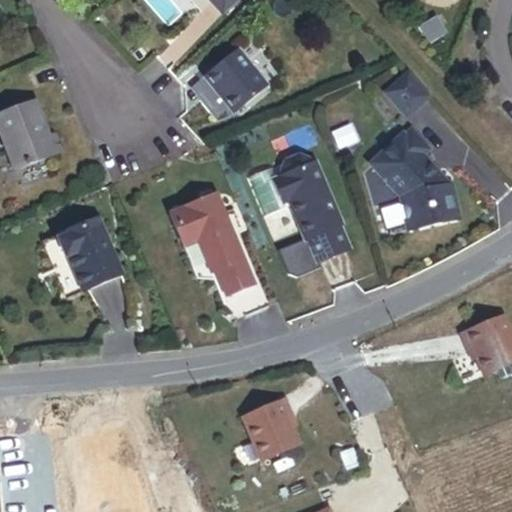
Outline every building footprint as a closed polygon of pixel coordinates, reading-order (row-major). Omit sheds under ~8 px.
[(214,0),(222,8),(231,0),(214,0)] [(235,42),(205,70),(238,107),(269,78),(235,42)] [(35,99),(0,113),(0,129),(16,169),(62,151),(54,132),(49,134),(35,99)] [(398,129),(367,156),(394,187),(402,223),(452,212),(445,178),(442,178),(417,149),(425,142),(407,122),(399,129),(398,129)] [(337,218),(310,159),(305,161),(303,156),(293,153),(279,159),(276,170),(278,174),(274,176),(302,234),(305,233),(316,256),(346,242),(335,219),(337,218)] [(214,194),(169,213),(182,244),(195,239),(209,271),(213,269),(223,294),(251,282),(214,194)] [(97,221),(58,238),(82,294),(121,277),(97,221)] [(476,360),(483,377),(511,365),(511,339),(504,319),(461,337),(466,350),(471,348),(476,360)] [(466,350),(471,362),(476,360),(471,348),(466,350)] [(260,463),(298,447),(290,430),(285,418),(290,416),(284,403),(242,422),(260,463)] [(290,430),(295,428),(290,416),(285,418),(290,430)]
